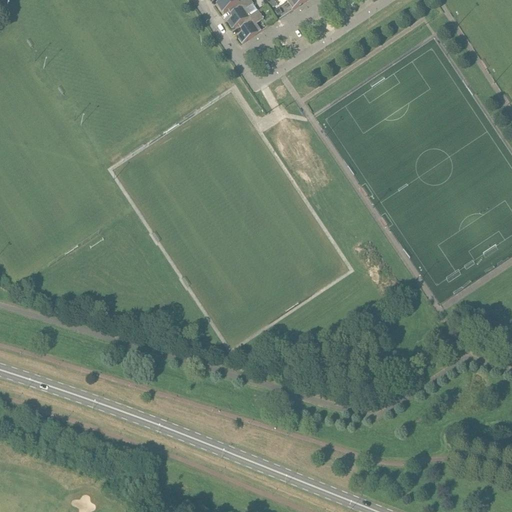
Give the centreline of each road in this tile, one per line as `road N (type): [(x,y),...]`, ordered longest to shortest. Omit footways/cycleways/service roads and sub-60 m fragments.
road 1 (primary): [(379,511),(0,370)]
road 2 (residential): [(240,59),(258,85),(345,26)]
